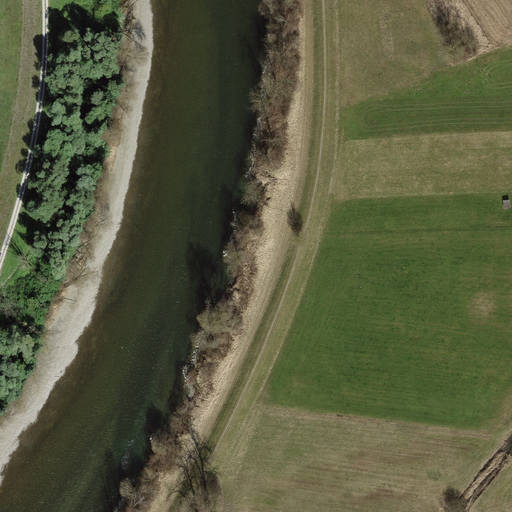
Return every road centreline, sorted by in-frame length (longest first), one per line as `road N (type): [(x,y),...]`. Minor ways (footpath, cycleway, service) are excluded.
road 1 (track): [(162,511),(209,431),(290,239),(308,145),(307,0)]
road 2 (track): [(49,0),(53,30),(30,181),(0,271)]
